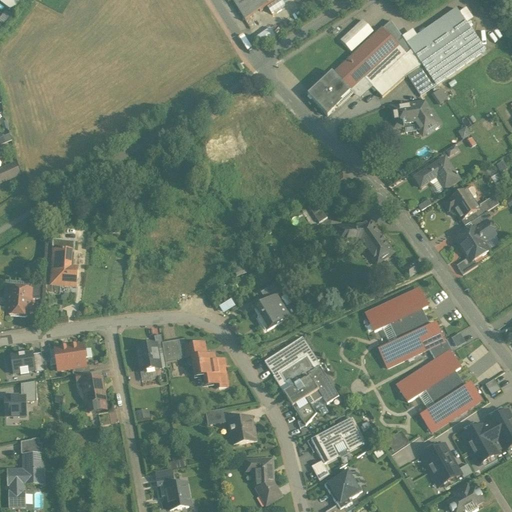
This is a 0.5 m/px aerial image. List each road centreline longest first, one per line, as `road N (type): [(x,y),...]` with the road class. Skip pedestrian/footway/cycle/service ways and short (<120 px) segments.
road 1 (residential): [(511,365),(391,205),(257,61)]
road 2 (residential): [(107,324),(174,317),(217,327),(274,414),(303,511)]
road 3 (residential): [(138,511),(107,324)]
